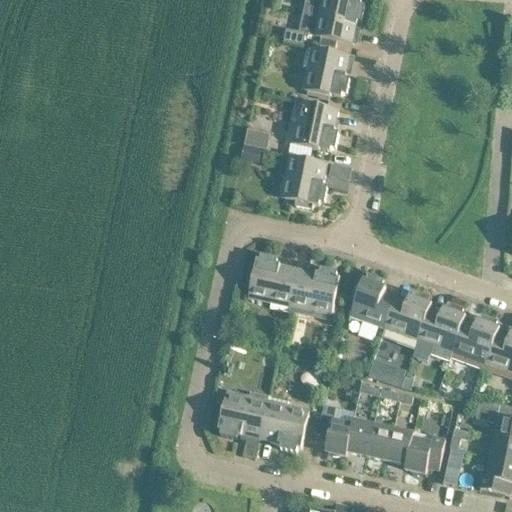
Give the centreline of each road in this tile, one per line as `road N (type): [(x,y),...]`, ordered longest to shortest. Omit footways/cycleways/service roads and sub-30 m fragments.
road 1 (residential): [(278,485),(201,467),(188,450),(229,244),(262,225),(358,253)]
road 2 (residential): [(358,253),(404,0)]
road 3 (residential): [(511,304),(358,253)]
road 4 (residential): [(404,511),(278,485)]
